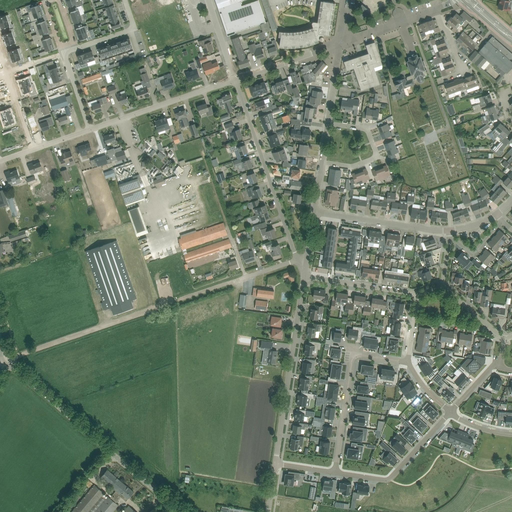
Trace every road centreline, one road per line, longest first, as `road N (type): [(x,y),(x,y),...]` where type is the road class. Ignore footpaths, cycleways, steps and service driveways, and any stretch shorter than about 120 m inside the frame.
road 1 (track): [(8,366),(12,357),(245,278)]
road 2 (unclassified): [(182,511),(8,366)]
road 3 (residential): [(298,260),(235,79)]
road 4 (tertiary): [(275,463),(304,276)]
road 5 (residential): [(334,473),(352,361),(405,359)]
road 6 (residential): [(89,129),(235,79)]
road 7 (residential): [(334,473),(384,480),(450,413)]
road 8 (residential): [(313,213),(449,232)]
road 9 (residential): [(321,162),(353,166),(377,152),(366,127),(327,123)]
